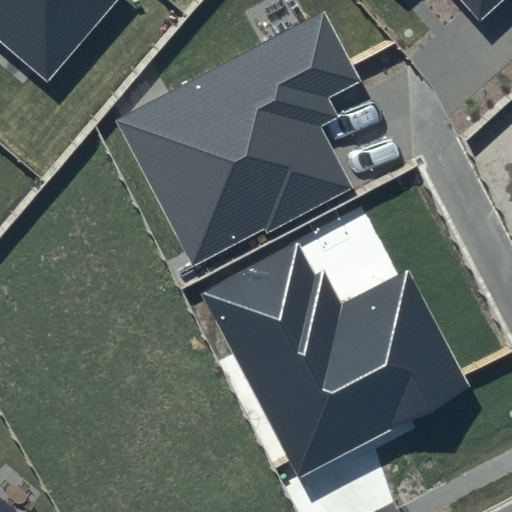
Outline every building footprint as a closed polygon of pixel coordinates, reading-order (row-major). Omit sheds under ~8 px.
[(115,0),(0,0),(0,39),(48,82),(115,0)] [(511,0),(462,0),(480,18),(500,0),(511,0)] [(324,12),(115,121),(193,268),(350,184),(318,128),(339,117),(327,98),(361,83),(324,12)] [(295,241),(200,293),(299,477),(469,386),(408,272),(332,311),(295,241)] [(0,511),(16,511),(0,498),(0,511)]
